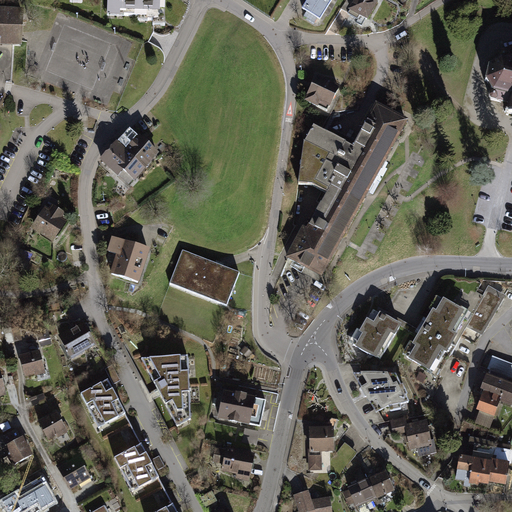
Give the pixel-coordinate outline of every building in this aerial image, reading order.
[(109,0),(109,17),(164,18),(164,0),(109,0)] [(308,0),(302,10),(319,21),(332,0),(308,0)] [(380,3),(374,0),(358,0),(350,15),(369,25),(380,3)] [(0,48),(22,50),(24,14),(0,12),(0,48)] [(511,63),(497,59),(488,88),(508,93),(503,112),(511,114),(511,63)] [(340,89),(318,78),(306,101),(328,112),(340,89)] [(289,259),(320,276),(407,122),(377,106),(353,149),(314,127),(304,143),(311,147),(308,153),(310,154),(300,171),(329,187),(289,259)] [(159,159),(132,133),(102,163),(129,190),(159,159)] [(48,211),(33,232),(54,247),(69,226),(48,211)] [(149,253),(124,244),(112,279),(137,287),(149,253)] [(228,306),(242,275),(183,251),(170,283),(228,306)] [(509,299),(491,288),(470,322),(487,333),(509,299)] [(467,317),(437,299),(400,361),(430,379),(467,317)] [(401,328),(371,312),(351,347),(381,364),(401,328)] [(85,325),(58,339),(71,362),(97,348),(85,325)] [(41,355),(21,359),(26,381),(46,376),(41,355)] [(190,416),(188,357),(156,358),(156,365),(147,370),(172,417),(190,416)] [(401,383),(396,372),(353,373),(361,387),(360,387),(365,396),(367,395),(377,412),(389,405),(410,400),(406,394),(408,393),(403,383),(401,383)] [(485,396),(478,415),(499,424),(507,404),(511,405),(511,386),(487,377),(480,394),(485,396)] [(113,385),(86,399),(104,433),(131,419),(113,385)] [(268,402),(226,392),(222,409),(220,418),(262,428),(268,402)] [(58,416),(39,425),(49,445),(68,436),(58,416)] [(409,436),(412,453),(433,449),(429,426),(416,428),(417,434),(409,436)] [(18,430),(4,437),(9,446),(23,439),(18,430)] [(336,431),(309,431),(310,473),(325,473),(324,458),(337,458),(336,431)] [(17,470),(34,459),(23,440),(5,451),(17,470)] [(256,458),(217,449),(213,464),(225,467),(224,472),(251,479),(256,458)] [(147,450),(120,465),(139,499),(166,485),(147,450)] [(511,488),(511,465),(466,457),(461,483),(511,491),(511,488)] [(83,465),(62,475),(72,493),(92,482),(83,465)] [(365,477),(374,498),(392,489),(382,470),(365,477)] [(365,477),(344,487),(353,508),(374,498),(365,477)] [(58,511),(62,510),(46,479),(29,488),(33,496),(11,508),(12,511),(58,511)] [(305,489),(291,494),(295,511),(330,511),(328,496),(313,498),(312,509),(305,489)]
